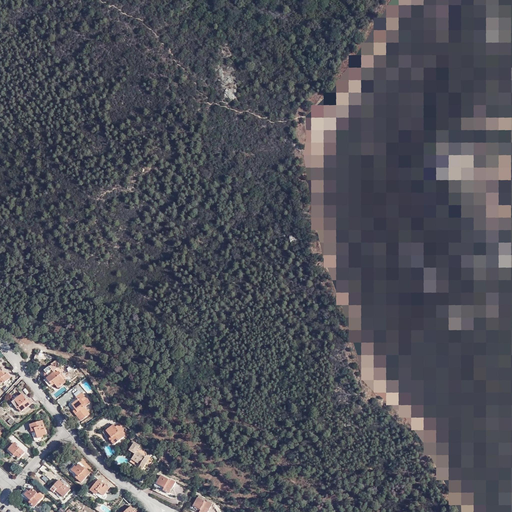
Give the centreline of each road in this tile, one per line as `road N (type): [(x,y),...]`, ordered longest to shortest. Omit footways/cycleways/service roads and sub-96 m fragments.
road 1 (track): [(396,0),(319,118),(307,143),(308,173),(320,250),(360,373),(416,422),(464,511)]
road 2 (residential): [(157,511),(66,425)]
